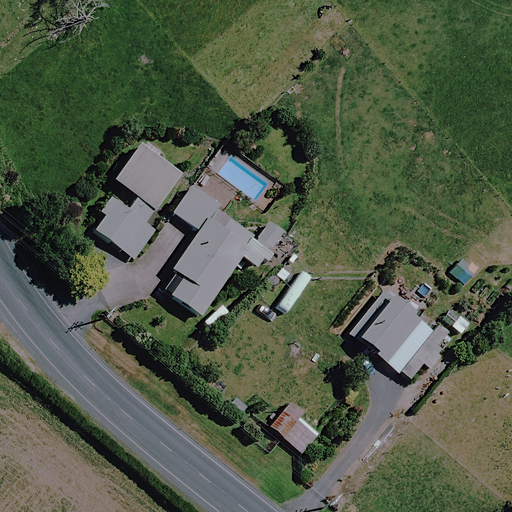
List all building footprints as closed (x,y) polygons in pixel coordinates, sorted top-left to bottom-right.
[(177,178),(136,150),(111,185),(134,202),(126,214),(108,201),(87,231),(131,262),(151,233),(143,227),(177,178)] [(260,221),(252,232),(189,189),(170,216),(195,234),(168,273),(180,281),(167,300),(197,321),(238,260),(256,273),(281,236),(260,221)] [(381,294),(346,337),(374,361),(383,368),(418,325),(409,318),(381,294)] [(443,335),(427,324),(392,372),(407,384),(443,335)] [(280,416),(271,409),(260,424),(299,456),(316,435),(286,410),(280,416)]
